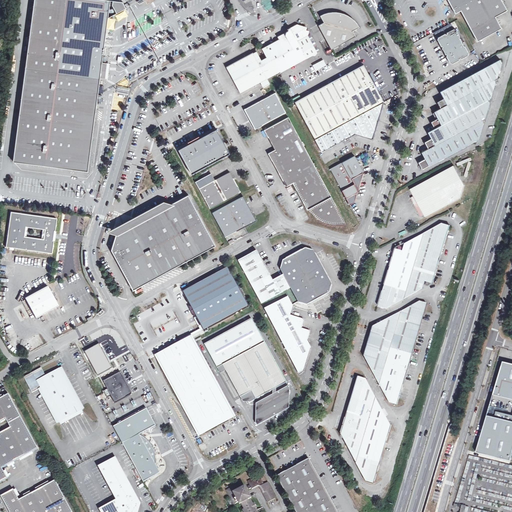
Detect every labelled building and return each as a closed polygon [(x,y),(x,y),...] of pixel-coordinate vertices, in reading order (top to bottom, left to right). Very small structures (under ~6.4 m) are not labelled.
[(108,18),(111,0),(107,0),(34,0),(13,161),(88,171),(100,78),(105,78),(106,71),(107,63),(102,62),(105,45),(106,31),(108,18)] [(111,0),(108,18),(126,8),(123,2),(117,1),(111,0)] [(501,0),(447,0),(450,5),(455,15),(460,12),(477,42),(501,29),(495,18),(507,11),(501,0)] [(335,11),(331,12),(328,12),(320,15),(324,21),(318,24),(332,49),(356,36),(353,30),(360,26),(357,22),(354,19),(350,16),(347,14),(344,13),(338,11),(335,11)] [(297,46),(304,60),(318,52),(308,35),(309,31),(306,29),(308,27),(298,23),(290,28),(289,30),(297,46)] [(447,55),(464,46),(459,37),(460,36),(455,29),(454,28),(446,32),(447,33),(446,34),(445,33),(438,37),(438,38),(437,38),(441,46),(442,46),(447,55)] [(286,52),(297,46),(289,30),(287,31),(286,34),(286,35),(279,40),(286,52)] [(308,35),(318,52),(320,51),(311,33),(308,35)] [(267,58),(276,74),(281,72),(304,60),(297,46),(286,52),(279,40),(262,48),(267,58)] [(464,46),(447,55),(446,55),(450,63),(451,62),(452,63),(459,59),(459,58),(460,58),(461,59),(468,55),(468,54),(469,53),(465,46),(464,46)] [(268,79),(271,77),(262,61),(257,52),(237,63),(227,68),(234,81),(241,93),(261,82),(264,87),(270,83),(268,79)] [(271,77),(276,74),(267,58),(262,61),(271,77)] [(316,70),(326,65),(323,59),(313,65),(316,70)] [(484,123),(482,120),(485,119),(490,103),(488,100),(491,98),(496,82),(495,80),(497,78),(502,62),(500,59),(440,90),(444,97),(437,101),(440,108),(434,111),(438,118),(431,121),(434,128),(428,132),(431,138),(425,142),(426,145),(428,148),(422,152),(424,155),(425,158),(419,162),(422,169),(479,139),(484,123)] [(295,102),(315,140),(384,102),(378,92),(375,85),(368,89),(362,77),(368,73),(364,65),(295,102)] [(362,77),(368,89),(375,85),(368,73),(362,77)] [(255,124),(253,125),(256,130),(260,127),(263,126),(263,125),(286,113),(276,93),(245,110),(249,116),(250,116),(255,124)] [(384,102),(315,140),(321,150),(322,153),(356,135),(373,140),(384,102)] [(279,173),(282,177),(312,161),(289,118),(266,130),(265,131),(269,138),(270,137),(277,149),(276,150),(269,154),(273,161),(274,161),(277,167),(280,173),(279,173)] [(189,144),(179,150),(192,174),(231,154),(222,138),(217,129),(201,138),(200,137),(194,140),(189,142),(189,144)] [(355,204),(357,195),(357,194),(358,194),(364,174),(363,173),(364,172),(360,165),(355,156),(331,169),(350,206),(355,204)] [(297,190),(298,190),(321,177),(312,161),(282,177),(283,181),(285,180),(287,185),(288,186),(294,183),(297,190)] [(465,185),(455,166),(411,190),(418,204),(425,217),(462,198),(465,185)] [(196,182),(199,189),(215,180),(211,173),(202,178),(196,182)] [(215,180),(199,189),(210,208),(241,192),(235,180),(233,178),(231,179),(228,173),(215,180)] [(346,223),(321,177),(298,190),(305,202),(304,202),(308,210),(309,210),(313,215),(318,219),(323,221),(325,222),(331,224),(335,224),(342,224),(346,223)] [(119,225),(111,250),(130,285),(133,290),(216,246),(188,195),(127,228),(119,225)] [(219,225),(248,209),(246,206),(245,204),(247,203),(246,202),(243,196),(213,213),(219,225)] [(423,215),(414,196),(411,198),(421,216),(423,215)] [(248,209),(219,225),(225,237),(237,231),(245,227),(256,221),(254,216),(253,214),(251,215),(249,213),(248,209)] [(57,219),(11,212),(6,247),(52,254),(54,241),(53,241),(54,231),(55,231),(57,219)] [(395,253),(391,267),(392,268),(391,272),(389,273),(390,275),(389,279),(387,278),(379,307),(387,309),(423,289),(425,282),(427,283),(427,284),(426,285),(427,286),(429,286),(430,285),(430,284),(429,283),(433,284),(438,266),(436,265),(437,262),(438,262),(439,261),(439,260),(439,259),(438,258),(439,255),(441,255),(450,226),(446,225),(442,224),(405,244),(403,251),(401,251),(402,249),(402,248),(401,247),(400,247),(399,248),(399,250),(400,250),(396,249),(395,253)] [(305,249),(283,261),(281,269),(284,276),(290,288),(291,289),(298,302),(299,303),(307,306),(313,303),(329,294),(332,285),(324,270),(316,255),(314,252),(310,250),(305,249)] [(256,252),(239,261),(261,304),(285,291),(290,288),(284,276),(278,279),(272,282),(256,252)] [(194,313),(204,331),(209,328),(249,307),(227,268),(226,269),(183,292),(194,313)] [(151,286),(158,283),(156,279),(140,287),(142,292),(152,287),(151,286)] [(49,289),(48,286),(25,298),(36,318),(42,314),(58,306),(49,289)] [(300,373),(304,371),(312,346),(308,340),(311,331),(302,328),(304,320),(291,316),(293,306),(292,304),(288,297),(265,309),(300,373)] [(373,328),(372,332),(373,333),(373,334),(371,340),(370,340),(369,343),(368,343),(364,357),(366,361),(370,363),(368,366),(389,404),(397,406),(401,392),(400,391),(401,389),(401,388),(400,388),(402,380),(404,381),(419,331),(417,330),(419,322),(421,322),(421,319),(422,319),(427,305),(420,303),(373,328)] [(223,366),(265,343),(252,319),(205,344),(218,368),(223,366)] [(196,342),(193,337),(175,346),(158,356),(169,378),(204,358),(196,342)] [(265,343),(223,366),(241,398),(251,392),(252,392),(256,400),(273,391),(277,389),(287,383),(265,343)] [(85,352),(98,375),(112,368),(100,344),(85,352)] [(204,358),(169,378),(200,435),(235,416),(204,358)] [(511,363),(505,362),(495,395),(511,399),(511,363)] [(81,407),(61,369),(60,369),(46,376),(42,368),(24,377),(29,386),(32,393),(38,390),(41,388),(59,423),(83,410),(81,407)] [(111,396),(115,403),(132,394),(126,383),(120,372),(118,373),(103,381),(108,389),(104,391),(108,397),(111,396)] [(358,378),(353,392),(354,393),(354,394),(353,395),(353,396),(354,397),(352,404),(350,403),(340,436),(343,441),(347,442),(346,446),(365,482),(373,485),(378,471),(377,471),(377,470),(378,469),(378,468),(378,467),(377,466),(379,459),(381,459),(390,428),(388,423),(384,421),(385,417),(365,381),(358,378)] [(277,389),(273,391),(273,395),(256,404),(256,423),(257,426),(289,409),(290,389),(289,386),(277,393),(277,389)] [(251,392),(241,398),(243,402),(253,401),(256,400),(252,392),(251,392)] [(0,417),(16,408),(9,394),(0,398),(0,417)] [(38,448),(16,408),(0,417),(0,423),(6,420),(8,424),(11,428),(1,433),(0,435),(0,482),(8,479),(2,468),(38,448)] [(146,410),(114,428),(143,483),(160,474),(156,466),(156,462),(155,456),(154,453),(152,448),(150,445),(147,442),(144,439),(140,436),(155,426),(146,410)] [(495,417),(488,416),(477,452),(511,461),(511,454),(511,415),(497,411),(495,417)] [(117,500),(123,511),(137,511),(140,504),(115,458),(99,467),(117,500)] [(296,511),(338,511),(309,459),(279,475),(277,476),(296,511)] [(257,482),(254,477),(248,481),(252,488),(258,486),(261,486),(264,492),(263,493),(268,502),(276,498),(271,489),(272,488),(268,482),(264,484),(264,483),(262,481),(260,480),(257,482)] [(14,489),(1,496),(9,511),(72,511),(55,481),(19,500),(14,489)] [(258,511),(254,503),(252,504),(249,498),(250,498),(243,487),(242,488),(240,488),(238,490),(237,490),(235,486),(229,489),(228,492),(234,504),(238,502),(239,503),(241,503),(245,511),(258,511)] [(123,511),(117,500),(100,509),(101,511),(123,511)]
